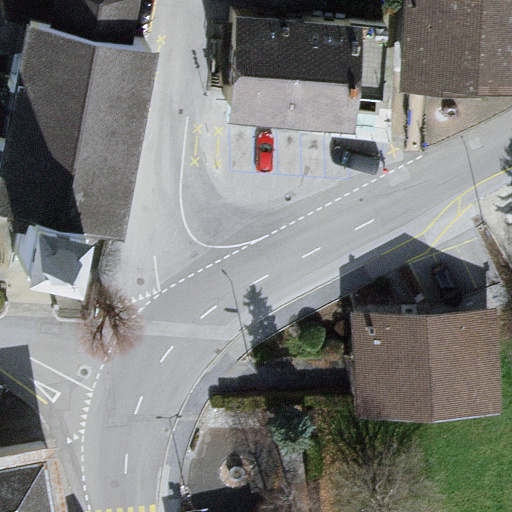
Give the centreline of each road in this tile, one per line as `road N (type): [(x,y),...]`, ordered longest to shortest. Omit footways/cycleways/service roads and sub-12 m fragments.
road 1 (residential): [(191,326),(238,287),(511,162)]
road 2 (residential): [(191,326),(153,263),(181,0)]
road 3 (residential): [(0,352),(32,358),(140,408)]
